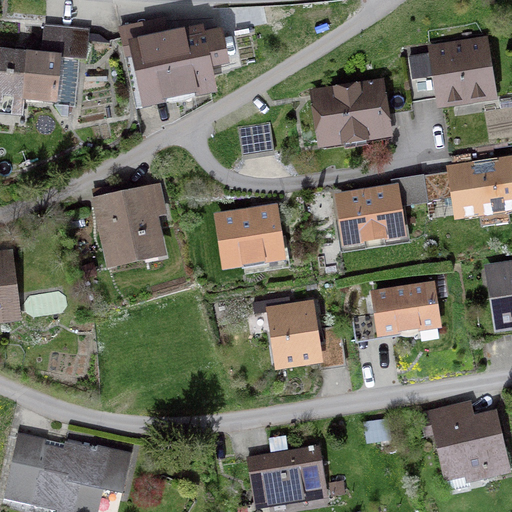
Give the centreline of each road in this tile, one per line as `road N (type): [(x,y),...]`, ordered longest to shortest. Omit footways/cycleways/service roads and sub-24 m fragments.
road 1 (residential): [(0,385),(55,409),(199,419),(511,387)]
road 2 (residential): [(179,136),(213,174),(239,188),(413,168)]
road 3 (residential): [(366,0),(179,136)]
road 4 (residential): [(179,136),(0,212)]
